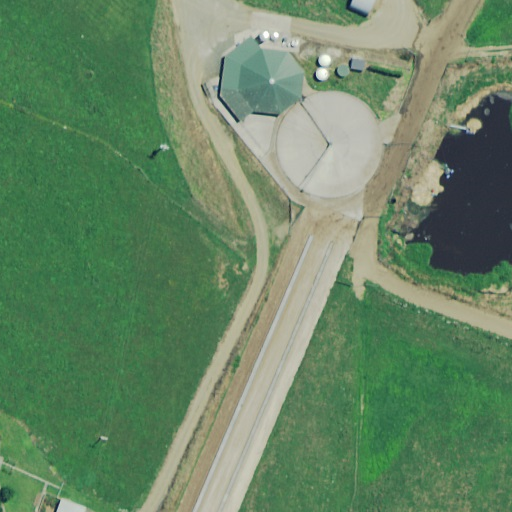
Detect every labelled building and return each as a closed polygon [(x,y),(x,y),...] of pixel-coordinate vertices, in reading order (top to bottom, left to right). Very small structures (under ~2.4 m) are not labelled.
[(371,0),(350,0),(347,7),(365,15),(371,0)] [(259,50),(249,37),(221,60),(220,82),(218,87),(218,98),(238,123),(251,113),(277,115),(299,100),(301,76),(288,53),(259,50)] [(363,62),(350,60),(349,69),(361,71),(363,62)] [(327,78),(324,68),(313,71),(316,81),(327,78)] [(55,511),(60,498),(62,492),(42,485),(33,511),(35,511),(55,511)] [(55,511),(84,511),(86,507),(60,498),(55,511)]
